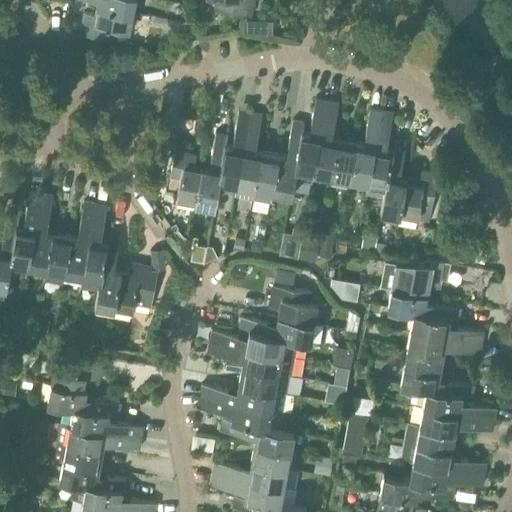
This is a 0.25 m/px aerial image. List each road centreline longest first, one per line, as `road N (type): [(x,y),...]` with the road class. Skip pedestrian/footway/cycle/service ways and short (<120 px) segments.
road 1 (residential): [(298,60),(390,79),(455,119),(511,227)]
road 2 (residential): [(183,511),(177,368),(202,287)]
road 3 (residential): [(134,102),(189,74),(298,60)]
